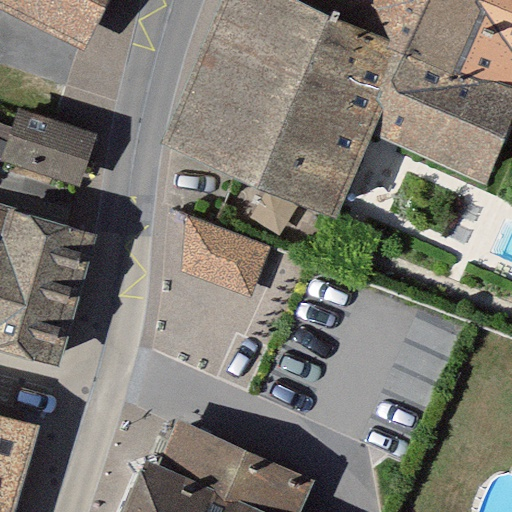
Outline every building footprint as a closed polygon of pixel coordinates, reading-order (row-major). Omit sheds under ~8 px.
[(0,0),(0,1),(83,44),(105,0),(0,0)] [(511,83),(318,0),(218,0),(160,140),(334,213),(371,126),(489,175),(511,118),(511,83)] [(511,0),(318,0),(511,83),(511,0)] [(98,127),(20,102),(3,155),(81,179),(98,127)] [(98,227),(0,199),(0,343),(61,360),(98,227)] [(273,244),(186,214),(184,272),(253,299),(273,244)] [(161,454),(149,449),(119,511),(296,511),(314,474),(180,412),(161,454)] [(0,511),(16,511),(40,427),(0,415),(0,511)]
